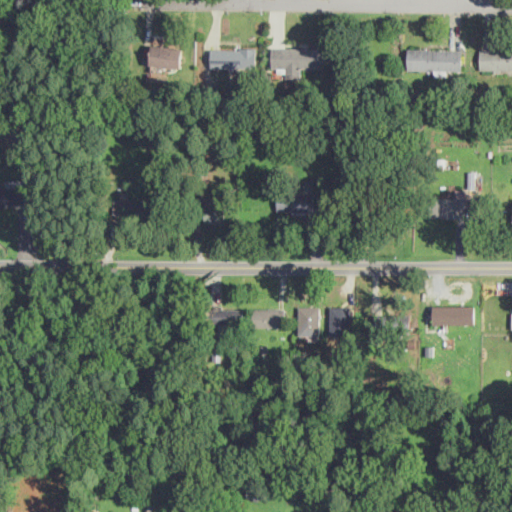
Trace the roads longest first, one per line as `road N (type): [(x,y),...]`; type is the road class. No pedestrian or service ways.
road 1 (tertiary): [(0,263),(511,265)]
road 2 (residential): [(241,0),(511,3)]
